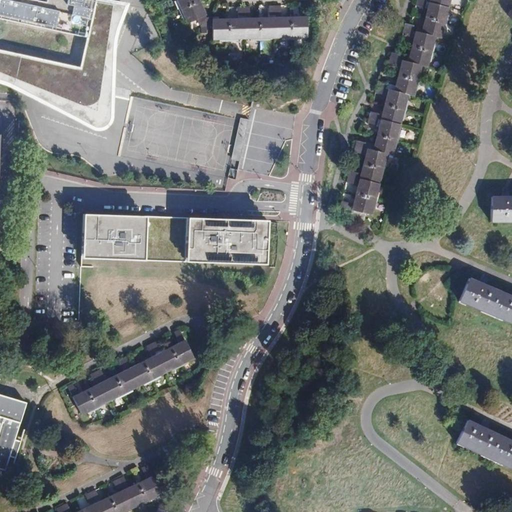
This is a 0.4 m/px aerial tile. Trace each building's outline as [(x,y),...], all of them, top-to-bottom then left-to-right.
[(101,108),(111,7),(95,3),(96,0),(0,0),(0,77),(87,113),(94,115),(99,114),(101,108)] [(171,0),(181,23),(193,18),(194,26),(209,26),(209,37),(301,37),(301,6),(295,5),(294,15),(288,15),(282,15),(276,15),(276,5),(263,5),(263,15),(257,15),(251,15),(244,15),(244,5),(233,5),(232,15),(225,15),(218,15),(211,15),(211,13),(197,14),(194,7),(191,0),(171,0)] [(338,209),(349,212),(361,216),(365,217),(381,158),(387,159),(404,97),(407,97),(416,67),(421,68),(430,38),(434,40),(445,0),(426,0),(424,11),(422,16),(421,22),(419,27),(413,26),(409,39),(407,46),(406,52),(404,59),(401,58),(398,68),(396,74),(394,81),(393,87),(389,86),(385,99),(383,105),(382,111),(380,117),(376,130),(375,136),(373,141),(372,147),(367,146),(364,156),(362,163),(360,169),(359,176),(355,188),(354,194),(352,200),(350,206),(340,203),(338,209)] [(424,11),(426,0),(413,0),(411,8),(424,11)] [(409,39),(413,26),(403,23),(399,36),(409,39)] [(398,68),(401,58),(387,55),(385,65),(398,68)] [(385,99),(389,86),(377,83),(374,96),(385,99)] [(376,130),(380,117),(369,114),(366,127),(376,130)] [(231,160),(242,162),(249,119),(238,118),(231,160)] [(364,156),(367,146),(356,143),(353,153),(364,156)] [(355,188),(359,176),(349,173),(345,185),(355,188)] [(511,195),(507,195),(499,195),(485,195),(485,221),(511,221),(511,195)] [(359,223),(361,216),(349,212),(347,219),(359,223)] [(265,222),(81,214),(79,258),(264,266),(265,222)] [(476,275),(473,280),(480,283),(483,278),(479,277),(476,275)] [(480,283),(473,280),(466,277),(456,299),(511,324),(511,297),(480,283)] [(70,381),(64,384),(77,411),(190,355),(177,328),(165,334),(170,343),(157,349),(153,340),(143,345),(147,354),(131,362),(126,353),(116,358),(121,368),(105,376),(100,366),(87,372),(92,382),(75,390),(70,381)] [(0,474),(2,475),(6,461),(14,463),(18,446),(11,444),(22,406),(0,399),(0,474)] [(511,445),(482,431),(475,428),(461,421),(450,443),(511,472),(511,445)] [(478,423),(475,428),(482,431),(485,426),(481,424),(478,423)] [(115,511),(156,493),(142,464),(136,467),(139,474),(122,483),(118,475),(109,479),(113,487),(94,495),(91,488),(81,493),(84,500),(65,509),(62,502),(50,507),(52,511),(115,511)]
